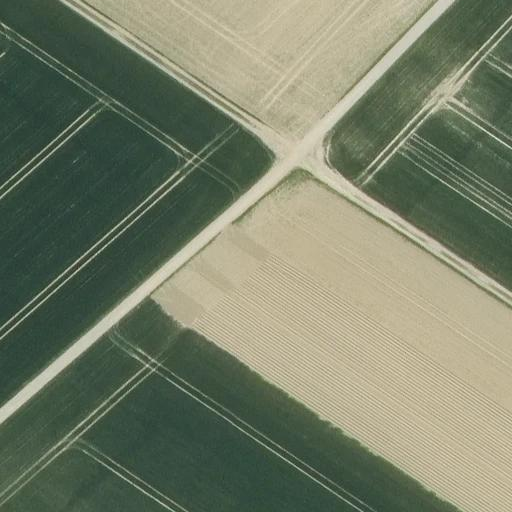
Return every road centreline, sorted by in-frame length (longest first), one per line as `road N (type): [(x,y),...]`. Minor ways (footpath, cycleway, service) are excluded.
road 1 (track): [(474,0),(311,171),(0,453)]
road 2 (track): [(53,0),(511,309)]
